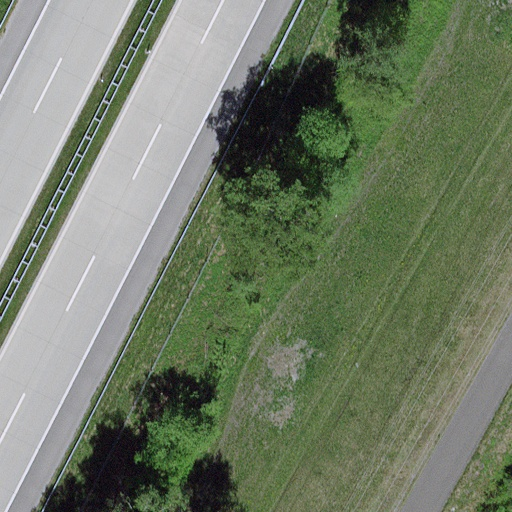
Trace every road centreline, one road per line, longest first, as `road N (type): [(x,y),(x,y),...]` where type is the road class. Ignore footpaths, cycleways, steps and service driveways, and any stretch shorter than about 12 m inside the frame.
road 1 (motorway): [(0,451),(224,0)]
road 2 (motorway): [(95,0),(0,186)]
road 3 (track): [(511,356),(425,511)]
